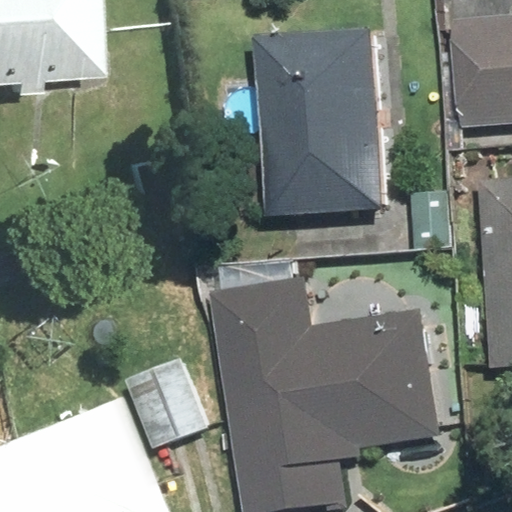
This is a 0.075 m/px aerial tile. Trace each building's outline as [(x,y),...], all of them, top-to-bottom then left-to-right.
[(0,0),(0,97),(27,96),(27,85),(88,82),(83,0),(0,0)] [(511,18),(442,26),(453,137),(511,130),(511,18)] [(372,32),(251,39),(262,221),(383,213),(372,32)] [(484,365),(511,365),(511,175),(487,175),(484,365)] [(438,454),(419,308),(314,322),(308,275),(210,288),(240,511),(332,511),(349,510),(344,466),(438,454)] [(213,426),(186,357),(121,382),(147,451),(213,426)] [(147,511),(97,391),(51,411),(37,378),(0,393),(13,426),(0,431),(0,511),(147,511)]
